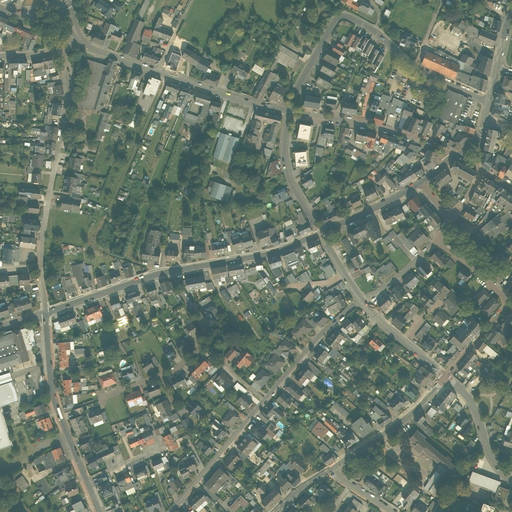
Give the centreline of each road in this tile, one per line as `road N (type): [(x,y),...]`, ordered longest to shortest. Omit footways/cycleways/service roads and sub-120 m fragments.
road 1 (tertiary): [(77,36),(93,49),(289,111)]
road 2 (residential): [(58,48),(69,92),(40,266)]
road 3 (tertiary): [(415,68),(375,31),(340,16),(289,111)]
road 4 (tertiary): [(45,311),(53,395),(86,481)]
road 5 (residential): [(289,111),(391,132),(454,157)]
road 6 (residential): [(172,272),(267,256),(320,234)]
road 7 (residential): [(329,470),(383,435),(446,376)]
road 8 (residential): [(263,401),(170,511)]
road 9 (residential): [(361,301),(263,401)]
road 10 (residential): [(45,311),(172,272)]
road 11 (residential): [(289,111),(286,167),(320,234)]
road 12 (residential): [(446,376),(468,397),(484,443),(511,479)]
